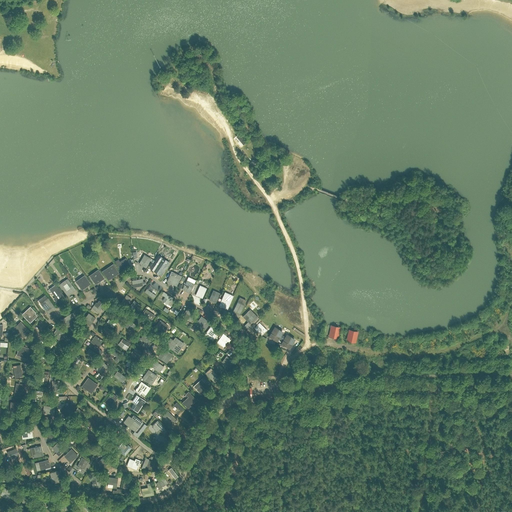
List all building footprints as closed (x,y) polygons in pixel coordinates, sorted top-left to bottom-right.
[(246,142),(239,134),(236,136),(237,137),(235,139),(240,145),(242,143),(243,144),(246,142)] [(501,243),(511,244),(511,234),(503,233),(501,243)] [(139,263),(146,267),(151,259),(144,255),(139,263)] [(150,268),(160,274),(166,265),(157,259),(150,268)] [(119,267),(123,273),(131,268),(128,262),(119,267)] [(119,273),(113,264),(102,271),(108,280),(119,273)] [(511,264),(503,265),(503,274),(511,273),(511,264)] [(105,278),(98,269),(89,275),(95,285),(105,278)] [(166,281),(175,285),(178,279),(169,274),(166,281)] [(78,283),(82,290),(90,284),(86,278),(78,283)] [(183,290),(190,293),(194,284),(187,280),(183,290)] [(61,287),(68,296),(76,290),(70,281),(61,287)] [(511,282),(503,281),(501,290),(511,292),(511,282)] [(52,292),(55,297),(54,298),(55,300),(60,297),(61,298),(64,296),(58,287),(52,292)] [(196,295),(203,298),(207,289),(203,287),(201,292),(198,290),(196,295)] [(147,289),(145,292),(153,297),(155,294),(147,289)] [(213,290),(209,300),(216,303),(220,293),(213,290)] [(162,295),(167,298),(165,302),(168,304),(172,298),(164,292),(162,295)] [(233,295),(225,292),(218,305),(227,309),(233,295)] [(499,296),(496,305),(507,309),(510,300),(499,296)] [(123,305),(126,307),(132,299),(129,297),(123,305)] [(41,303),(48,313),(56,308),(49,298),(41,303)] [(98,313),(104,304),(99,300),(96,304),(95,303),(92,308),(98,313)] [(128,309),(131,311),(137,303),(134,301),(128,309)] [(171,309),(174,311),(178,306),(181,308),(183,306),(177,301),(171,309)] [(233,312),(239,315),(244,305),(239,302),(238,305),(240,306),(238,309),(235,307),(233,312)] [(185,312),(190,316),(188,319),(191,321),(195,315),(187,309),(185,312)] [(144,313),(153,318),(155,315),(146,310),(144,313)] [(484,317),(492,326),(499,319),(491,310),(484,317)] [(24,316),(30,322),(37,316),(35,313),(33,315),(29,311),(24,316)] [(65,321),(63,322),(65,325),(76,318),(73,312),(63,318),(65,321)] [(243,317),(250,324),(255,319),(248,312),(243,317)] [(84,322),(89,326),(95,318),(92,316),(88,322),(85,320),(84,322)] [(199,319),(207,325),(209,322),(201,316),(199,319)] [(106,322),(113,327),(119,318),(117,317),(113,322),(109,319),(106,322)] [(127,323),(136,328),(138,325),(129,320),(127,323)] [(164,333),(169,326),(160,320),(157,323),(155,326),(164,333)] [(30,332),(21,321),(13,328),(23,338),(30,332)] [(475,336),(484,332),(479,321),(470,325),(475,336)] [(254,328),(261,335),(264,332),(259,328),(262,325),(259,323),(254,328)] [(206,332),(209,334),(213,329),(216,332),(218,329),(212,324),(206,332)] [(103,328),(111,334),(113,331),(105,325),(103,328)] [(330,336),(335,337),(335,339),(337,340),(340,328),(336,327),(335,328),(332,327),(330,336)] [(52,335),(59,340),(65,333),(57,328),(52,335)] [(270,336),(277,340),(279,338),(284,341),(282,343),(289,347),(294,339),(287,335),(286,337),(281,334),(282,332),(275,328),(270,336)] [(463,328),(453,332),(457,343),(467,340),(463,328)] [(357,332),(349,330),(347,340),(353,342),(352,344),(354,344),(357,332)] [(144,333),(140,339),(149,345),(153,339),(144,333)] [(374,347),(377,336),(367,333),(365,345),(374,347)] [(440,348),(451,345),(448,333),(438,336),(440,348)] [(217,342),(223,346),(229,338),(223,334),(217,342)] [(104,342),(95,335),(90,342),(93,344),(91,347),(100,354),(102,351),(99,349),(104,342)] [(49,337),(49,338),(43,346),(46,348),(50,342),(55,345),(57,342),(49,337)] [(384,349),(394,351),(395,338),(386,337),(384,349)] [(432,337),(422,338),(423,350),(433,350),(432,337)] [(121,341),(129,346),(131,343),(123,338),(121,341)] [(166,345),(177,353),(184,344),(175,338),(173,341),(170,338),(166,345)] [(403,339),(403,351),(413,351),(413,339),(403,339)] [(486,345),(478,349),(483,359),(491,356),(486,345)] [(23,346),(20,356),(27,358),(30,348),(23,346)] [(133,350),(138,354),(136,357),(139,359),(143,353),(135,347),(133,350)] [(163,348),(158,357),(163,361),(169,352),(163,348)] [(499,348),(498,357),(506,358),(507,349),(499,348)] [(88,352),(94,356),(93,358),(94,359),(98,354),(90,349),(88,352)] [(469,364),(476,359),(470,349),(462,355),(469,364)] [(112,353),(117,357),(114,361),(117,363),(122,356),(114,350),(112,353)] [(41,352),(36,359),(42,364),(48,356),(41,352)] [(324,365),(334,365),(333,352),(324,352),(324,365)] [(348,354),(343,365),(352,369),(357,358),(348,354)] [(314,355),(305,356),(307,367),(316,366),(314,355)] [(234,362),(226,356),(222,362),(229,367),(234,362)] [(70,366),(74,368),(79,359),(76,357),(70,366)] [(96,369),(102,373),(108,365),(101,360),(96,369)] [(151,366),(159,372),(161,369),(157,366),(159,363),(155,360),(151,366)] [(126,371),(129,374),(135,365),(131,363),(126,371)] [(23,377),(21,365),(13,367),(15,378),(23,377)] [(148,369),(142,377),(149,382),(150,379),(152,381),(154,380),(157,376),(148,369)] [(116,375),(121,379),(120,381),(123,383),(126,378),(118,372),(116,375)] [(207,375),(214,382),(219,377),(214,372),(212,375),(210,373),(207,375)] [(39,377),(44,377),(44,382),(47,382),(48,374),(39,373),(39,377)] [(83,387),(91,393),(97,384),(89,378),(83,387)] [(196,388),(201,394),(208,387),(201,379),(199,381),(201,384),(196,388)] [(52,392),(62,392),(62,388),(56,388),(57,380),(52,380),(52,392)] [(139,385),(137,388),(146,394),(150,387),(141,381),(139,384),(139,385)] [(14,393),(17,394),(17,392),(24,393),(25,385),(22,384),(21,389),(15,388),(14,393)] [(32,397),(41,398),(42,391),(33,390),(32,397)] [(188,402),(185,405),(188,408),(197,400),(189,391),(186,394),(188,397),(185,399),(188,402)] [(104,401),(107,404),(111,397),(115,400),(117,397),(111,392),(104,401)] [(132,402),(136,405),(133,409),(137,412),(145,401),(137,395),(132,402)] [(10,408),(20,409),(21,402),(11,401),(10,408)] [(174,405),(179,409),(176,412),(178,415),(184,409),(177,402),(174,405)] [(62,413),(67,417),(74,408),(69,404),(62,413)] [(44,406),(44,409),(48,410),(48,413),(53,414),(54,406),(44,406)] [(74,413),(82,419),(84,416),(76,410),(74,413)] [(165,414),(172,421),(174,419),(168,411),(165,414)] [(128,415),(123,422),(135,431),(143,422),(133,415),(131,417),(128,415)] [(88,420),(86,423),(94,429),(96,426),(88,420)] [(166,431),(157,421),(152,426),(161,436),(166,431)] [(49,428),(48,432),(52,433),(52,436),(58,437),(59,430),(49,428)] [(98,431),(105,437),(108,434),(100,428),(98,431)] [(81,437),(88,443),(91,440),(83,434),(81,437)] [(55,445),(59,449),(56,453),(59,455),(65,449),(58,443),(55,445)] [(92,446),(99,454),(101,451),(95,444),(92,446)] [(30,448),(32,457),(43,455),(41,445),(30,448)] [(116,448),(125,455),(131,447),(128,445),(124,450),(118,445),(116,448)] [(7,452),(10,459),(19,455),(17,448),(7,452)] [(64,456),(69,461),(76,454),(71,449),(64,456)] [(101,465),(104,467),(110,461),(105,455),(102,458),(105,461),(101,465)] [(39,462),(40,466),(45,464),(46,468),(50,467),(48,459),(39,462)] [(80,468),(87,471),(91,462),(85,459),(80,468)] [(178,476),(171,468),(168,470),(175,478),(178,476)] [(53,473),(55,482),(63,480),(60,471),(53,473)] [(155,482),(159,489),(162,487),(161,486),(167,482),(162,473),(161,474),(161,473),(159,474),(159,475),(156,477),(158,480),(155,482)] [(123,488),(132,489),(133,478),(124,476),(123,488)] [(108,484),(113,484),(113,487),(116,488),(118,478),(109,477),(108,484)] [(141,488),(143,496),(154,494),(152,482),(147,483),(148,487),(141,488)] [(23,502),(27,503),(27,500),(31,500),(32,493),(25,492),(23,502)] [(40,498),(44,504),(47,501),(49,504),(52,501),(46,493),(40,498)] [(62,505),(66,506),(66,509),(70,509),(71,499),(64,497),(62,505)] [(87,498),(79,505),(82,510),(84,508),(86,511),(93,506),(87,498)] [(103,506),(105,511),(109,511),(115,510),(113,503),(103,506)]
